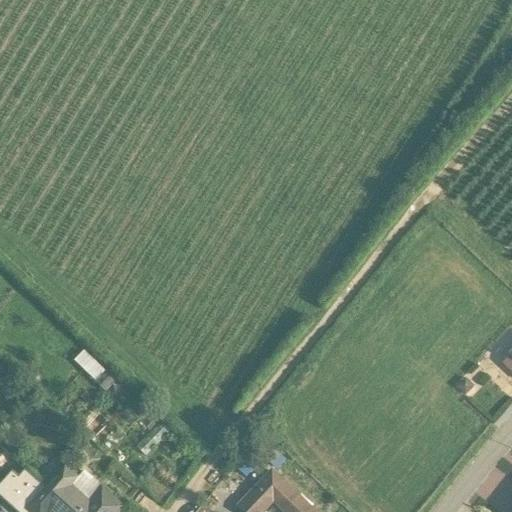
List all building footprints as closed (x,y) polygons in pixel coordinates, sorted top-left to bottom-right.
[(105,374),(84,355),(75,365),(96,384),(105,374)] [(511,356),(501,368),(511,377),(511,356)] [(65,469),(45,491),(68,511),(123,511),(124,511),(101,490),(84,475),(79,481),(65,469)] [(310,511),(270,475),(237,510),(238,511),(310,511)] [(68,511),(45,491),(25,511),(68,511)]
